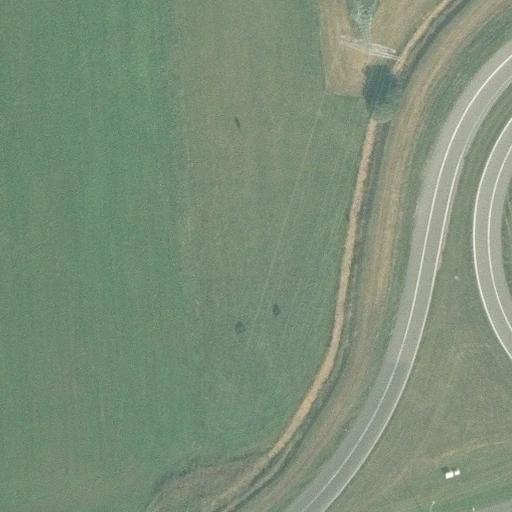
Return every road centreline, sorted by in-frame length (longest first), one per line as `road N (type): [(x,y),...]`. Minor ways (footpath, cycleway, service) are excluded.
road 1 (motorway): [(511,63),(458,141),(395,386),(359,453),(313,511)]
road 2 (motorway): [(511,345),(486,285),(481,236),(492,168),(511,131)]
